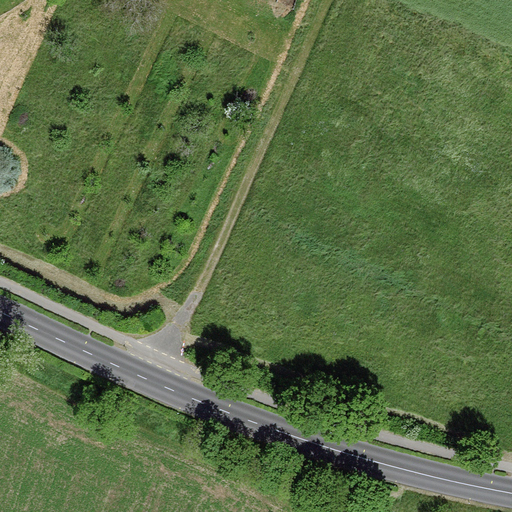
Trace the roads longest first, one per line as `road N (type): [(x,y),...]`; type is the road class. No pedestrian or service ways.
road 1 (secondary): [(511,492),(256,424),(0,309)]
road 2 (track): [(154,381),(327,0)]
